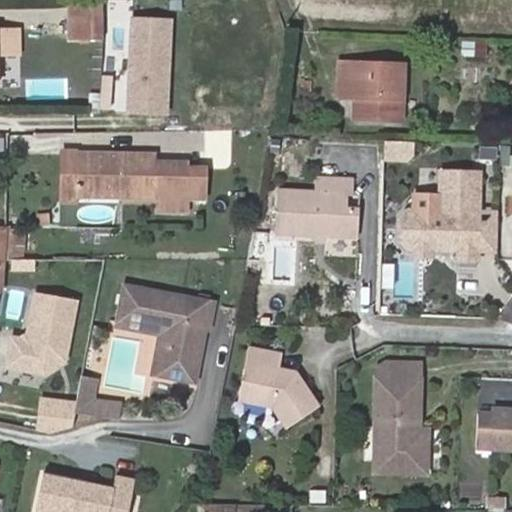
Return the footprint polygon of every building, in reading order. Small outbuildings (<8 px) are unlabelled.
[(73,38),(101,37),(101,0),(81,0),(71,0),(73,38)] [(168,116),(174,16),(130,13),(124,113),(168,116)] [(0,28),(0,55),(21,55),(21,28),(0,28)] [(462,56),(489,57),(489,43),(463,42),(462,56)] [(336,97),(355,98),(354,118),(401,120),(404,64),(339,61),(336,97)] [(383,141),(382,158),(403,159),(410,152),(410,142),(383,141)] [(78,201),(79,195),(80,153),(62,152),(60,201),(78,201)] [(80,153),(79,195),(160,198),(160,209),(188,210),(189,198),(190,167),(190,162),(157,161),(157,154),(80,153)] [(190,167),(189,198),(205,198),(206,167),(190,167)] [(432,248),(438,248),(443,244),(443,242),(458,242),(458,248),(457,258),(477,259),(478,248),(478,211),(479,171),(441,171),(441,194),(414,194),(414,209),(408,208),(402,214),(401,240),(409,247),(415,248),(432,248)] [(310,237),(327,237),(357,238),(357,210),(346,210),(346,197),(352,197),(352,181),(315,179),(315,195),(275,194),(274,237),(310,237)] [(115,206),(78,203),(77,221),(114,223),(115,206)] [(478,211),(478,248),(494,248),(495,211),(478,211)] [(15,250),(26,250),(27,232),(15,232),(15,250)] [(208,332),(214,303),(124,284),(116,321),(153,328),(155,319),(177,323),(172,345),(162,343),(156,375),(192,383),(203,331),(208,332)] [(29,292),(25,334),(10,332),(6,368),(69,374),(77,296),(29,292)] [(172,345),(177,323),(155,319),(153,328),(162,343),(172,345)] [(248,351),(237,402),(271,408),(287,431),(318,410),(294,374),(278,371),(280,357),(248,351)] [(387,365),(377,372),(373,475),(425,476),(427,432),(419,431),(412,431),(412,421),(419,421),(421,366),(387,365)] [(102,417),(106,399),(95,397),(99,377),(82,374),(74,411),(102,417)] [(511,411),(493,411),(493,416),(492,451),(511,451),(511,411)] [(477,450),(492,451),(493,416),(477,415),(477,450)] [(127,511),(134,479),(115,475),(113,486),(42,473),(35,511),(127,511)]
